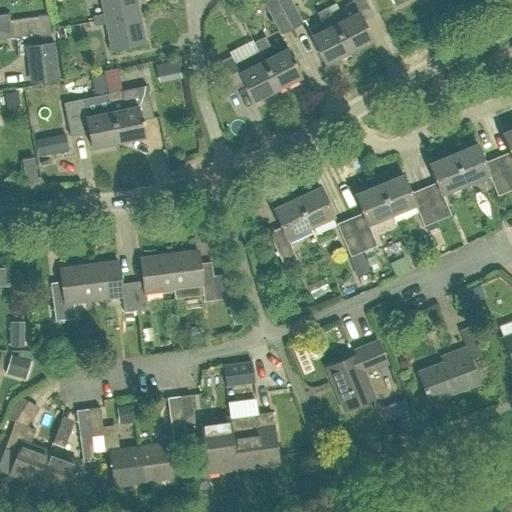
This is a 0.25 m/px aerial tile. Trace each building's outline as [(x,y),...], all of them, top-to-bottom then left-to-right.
[(105,19),(138,12),(135,0),(100,0),(103,14),(105,19)] [(290,0),(267,0),(262,3),(280,35),(303,22),(290,0)] [(326,8),(349,53),(373,41),(362,22),(373,16),(364,0),(350,0),(357,12),(334,24),(326,8)] [(325,65),(349,53),(326,8),(316,13),(324,29),(310,36),(325,65)] [(145,43),(138,12),(105,19),(103,14),(92,16),(94,26),(106,24),(111,50),(145,43)] [(0,27),(9,26),(8,15),(0,15),(0,27)] [(9,26),(0,27),(0,39),(50,33),(49,22),(9,27),(9,26)] [(262,61),(277,90),(301,78),(286,49),(274,55),(265,37),(254,43),(262,61)] [(58,79),(53,43),(30,46),(35,82),(58,79)] [(277,90),(262,61),(239,72),(231,56),(214,65),(216,78),(223,92),(243,81),(253,102),(277,90)] [(177,59),(126,70),(129,85),(153,80),(155,92),(183,86),(177,59)] [(108,94),(118,143),(144,138),(141,125),(144,124),(143,120),(153,118),(146,86),(108,94)] [(92,149),(118,143),(108,94),(95,96),(98,114),(86,117),(83,99),(63,103),(70,137),(89,133),(92,149)] [(9,99),(10,113),(24,112),(22,98),(9,99)] [(511,129),(503,134),(510,152),(497,157),(511,190),(511,189),(511,129)] [(476,145),(452,155),(465,184),(489,174),(498,195),(511,190),(497,157),(484,163),(476,145)] [(423,188),(437,221),(451,215),(442,194),(465,184),(452,155),(429,164),(436,182),(423,188)] [(403,175),(379,185),(391,215),(415,205),(424,226),(437,221),(423,188),(410,193),(403,175)] [(368,225),(391,215),(379,185),(355,195),(363,213),(337,224),(350,256),(377,245),(368,225)] [(296,198),(310,228),(333,217),(319,188),(296,198)] [(286,239),(310,228),(296,198),(273,209),(281,227),(268,233),(283,265),(296,259),(286,239)] [(197,250),(168,254),(173,290),(202,286),(204,301),(215,300),(210,262),(199,264),(197,250)] [(145,294),(173,290),(168,254),(140,258),(143,281),(131,283),(135,310),(147,309),(145,294)] [(135,310),(131,283),(120,284),(117,260),(88,264),(93,300),(121,297),(123,312),(135,310)] [(72,303),(93,300),(88,264),(60,268),(62,281),(50,283),(55,321),(74,318),(72,303)] [(229,298),(226,275),(213,276),(216,300),(229,298)] [(481,357),(472,331),(461,335),(465,347),(449,353),(451,359),(417,372),(429,403),(479,384),(471,361),(481,357)] [(511,333),(503,338),(511,361),(511,333)] [(33,338),(18,339),(19,350),(34,349),(33,338)] [(387,364),(378,341),(354,350),(356,355),(326,368),(344,411),(374,398),(364,373),(387,364)] [(190,395),(179,397),(182,424),(194,422),(190,395)] [(167,399),(174,441),(185,439),(182,424),(179,397),(167,399)] [(36,486),(49,451),(29,444),(35,430),(27,427),(39,408),(28,401),(14,422),(4,448),(17,453),(9,476),(36,486)] [(114,486),(143,482),(138,446),(119,449),(115,425),(102,427),(99,407),(87,409),(91,437),(107,435),(114,486)] [(133,422),(131,407),(114,409),(116,424),(133,422)] [(91,437),(87,409),(76,411),(83,462),(94,461),(91,437)] [(229,419),(236,470),(279,464),(271,412),(229,418),(229,419)] [(73,422),(61,417),(52,443),(64,447),(73,422)] [(229,419),(200,423),(207,474),(236,470),(229,419)] [(167,442),(138,446),(143,482),(172,478),(167,442)] [(49,451),(36,486),(63,495),(75,461),(49,451)]
